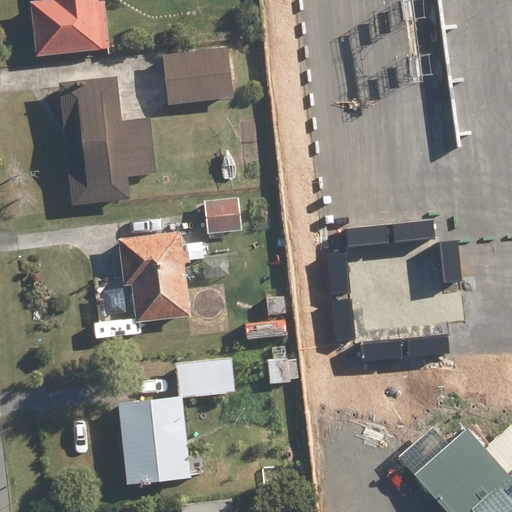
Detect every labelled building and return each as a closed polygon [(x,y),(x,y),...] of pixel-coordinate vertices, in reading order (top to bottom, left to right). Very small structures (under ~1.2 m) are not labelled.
[(30,4),(35,59),(100,52),(100,50),(108,50),(103,3),(96,4),(95,0),(52,0),(52,1),(30,4)] [(163,57),(168,106),(233,100),(228,50),(163,57)] [(57,86),(71,207),(129,200),(126,179),(155,175),(149,120),(120,123),(115,79),(57,86)] [(358,172),(327,199),(421,308),(453,280),(358,172)] [(202,203),(206,236),(241,232),(238,199),(202,203)] [(131,287),(135,324),(189,319),(184,265),(189,265),(188,253),(181,254),(180,235),(117,241),(122,288),(131,287)] [(266,299),(267,316),(284,316),(284,298),(266,299)] [(288,317),(246,321),(248,339),(290,336),(288,317)] [(267,362),(268,386),(290,385),(289,381),(298,381),(297,361),(286,361),(285,349),(272,350),(273,362),(267,362)] [(118,406),(126,487),(189,481),(181,399),(234,394),(231,360),(175,366),(178,400),(118,406)] [(511,511),(511,426),(484,451),(466,431),(413,478),(443,511),(511,511)] [(180,507),(180,511),(231,511),(231,501),(180,507)]
